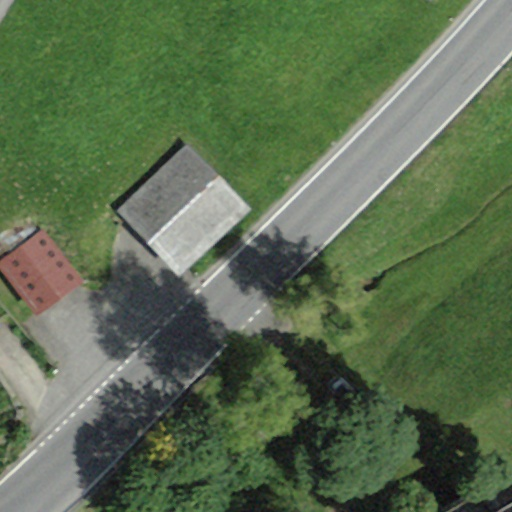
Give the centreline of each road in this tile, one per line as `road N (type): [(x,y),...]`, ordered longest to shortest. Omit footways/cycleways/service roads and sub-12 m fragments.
road 1 (tertiary): [(14,511),(51,484),(511,6)]
road 2 (track): [(218,312),(427,511)]
